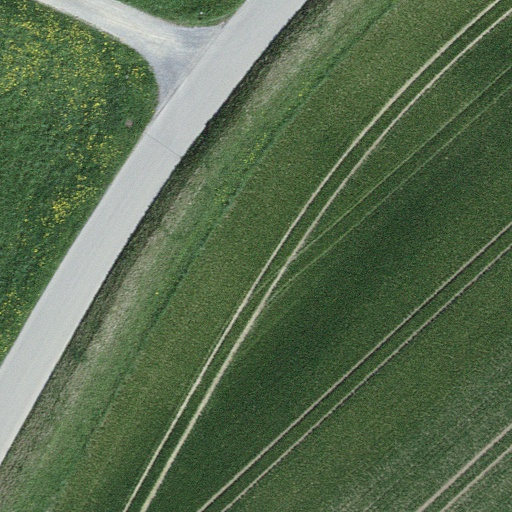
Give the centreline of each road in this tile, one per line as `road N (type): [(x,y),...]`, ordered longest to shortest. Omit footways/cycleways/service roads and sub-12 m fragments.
road 1 (tertiary): [(0,419),(79,279),(222,66)]
road 2 (unclassified): [(67,0),(222,66)]
